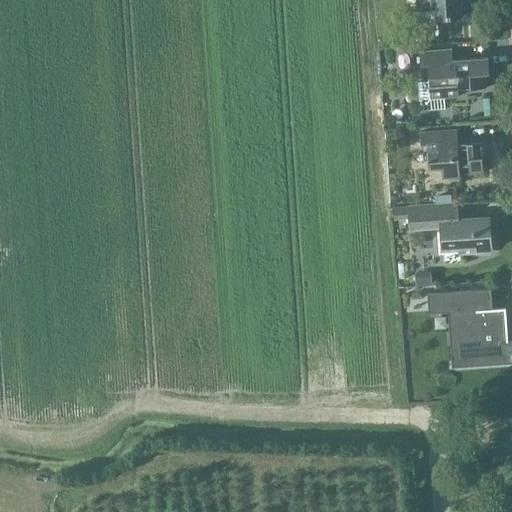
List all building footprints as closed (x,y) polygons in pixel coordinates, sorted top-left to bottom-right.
[(437,20),(463,18),(462,1),(452,2),(451,0),(415,0),(416,6),(422,5),(422,11),(436,10),(437,20)] [(486,73),(490,73),(488,57),(453,59),(452,48),(420,51),(421,65),(428,64),(429,82),(416,83),(419,111),(444,109),(443,97),(459,96),(458,89),(487,87),(486,73)] [(427,144),(427,145),(429,169),(442,168),(443,178),(461,176),(461,173),(484,172),(483,156),(486,156),(485,141),(458,143),(457,129),(420,131),(421,144),(427,144)] [(345,203),(372,203),(372,180),(361,181),(361,190),(345,191),(345,203)] [(458,220),(457,203),(393,208),(394,221),(410,219),(411,228),(442,226),(443,248),(460,247),(460,251),(491,249),(489,217),(458,220)] [(492,309),(491,309),(489,291),(491,291),(491,289),(427,294),(427,296),(431,295),(432,306),(432,310),(443,309),(451,309),(451,314),(452,314),(453,330),(462,329),(468,329),(469,350),(464,351),(454,352),(455,365),(452,366),(452,368),(511,363),(511,344),(511,340),(508,340),(507,332),(505,308),(492,309)]
